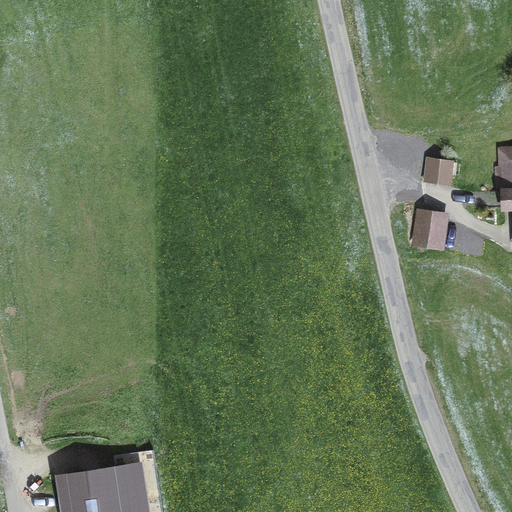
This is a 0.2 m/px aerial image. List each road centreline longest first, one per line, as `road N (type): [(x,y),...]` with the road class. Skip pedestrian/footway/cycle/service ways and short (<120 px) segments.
road 1 (unclassified): [(325,0),(406,333),(469,511)]
road 2 (unknown): [(368,179),(455,191),(511,187)]
